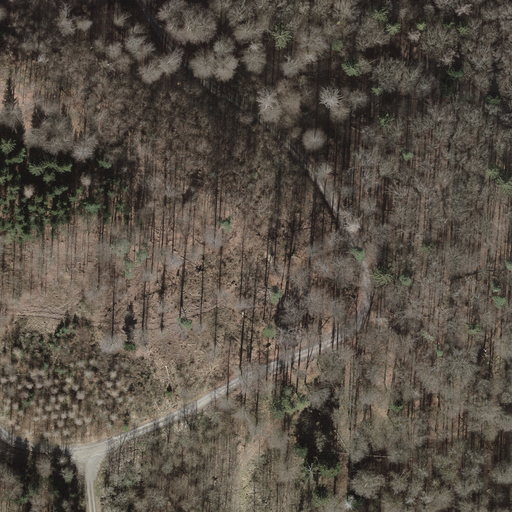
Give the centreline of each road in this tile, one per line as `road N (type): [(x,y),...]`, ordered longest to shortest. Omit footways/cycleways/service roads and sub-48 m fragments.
road 1 (track): [(0,426),(11,439),(90,448),(142,432),(229,381),(335,335),(361,303),(368,280),(335,199),(283,132),(175,54),(136,0)]
road 2 (track): [(511,118),(328,0)]
